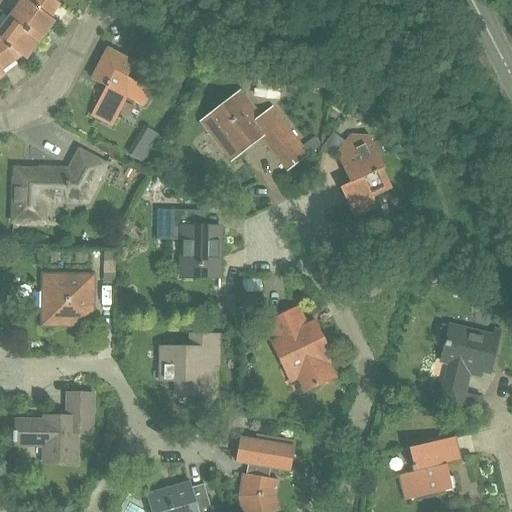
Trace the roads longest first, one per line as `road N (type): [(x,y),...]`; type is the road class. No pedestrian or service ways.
road 1 (residential): [(347,511),(367,369),(338,305),(269,215)]
road 2 (residential): [(123,436),(113,374),(88,361),(0,363)]
road 3 (residential): [(0,128),(54,96),(102,0)]
